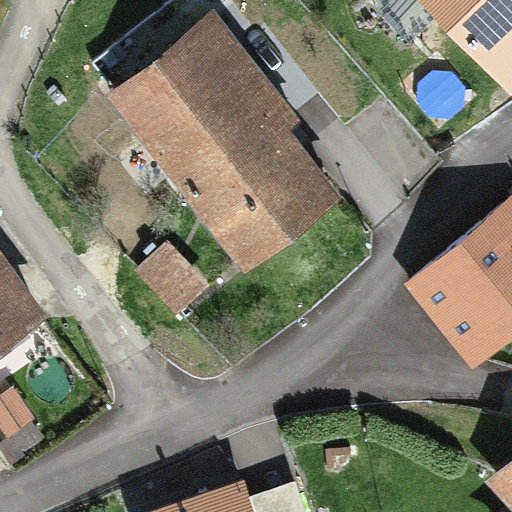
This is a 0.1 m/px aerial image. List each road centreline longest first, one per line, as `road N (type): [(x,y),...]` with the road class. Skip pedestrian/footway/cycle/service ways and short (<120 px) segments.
road 1 (residential): [(177,427),(0,178)]
road 2 (residential): [(306,348),(511,148)]
road 3 (residential): [(306,348),(511,393)]
road 4 (residential): [(0,510),(177,427)]
road 5 (residential): [(177,427),(239,397),(306,348)]
